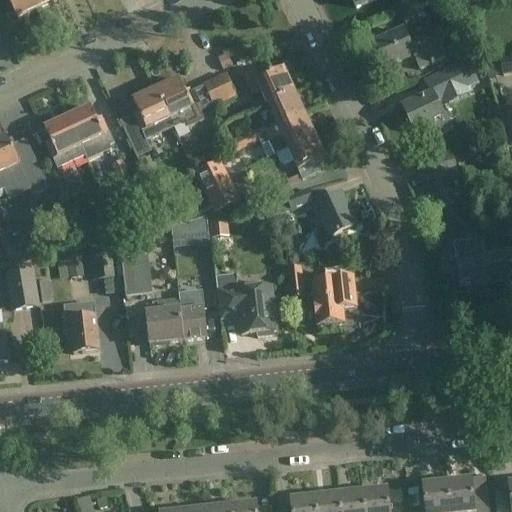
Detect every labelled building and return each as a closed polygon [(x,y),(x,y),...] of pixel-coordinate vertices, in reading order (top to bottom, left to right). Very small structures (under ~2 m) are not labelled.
[(39,11),(33,0),(7,0),(17,21),(39,11)] [(60,0),(33,0),(39,11),(61,0),(60,0)] [(351,0),(356,9),(375,0),(351,0)] [(359,27),(388,12),(382,1),(353,15),(359,27)] [(424,5),(402,15),(408,28),(430,17),(424,5)] [(404,33),(373,47),(385,74),(399,73),(400,67),(415,60),(420,72),(446,61),(435,38),(418,46),(420,48),(412,51),(404,33)] [(227,56),(220,59),(224,71),(232,68),(227,56)] [(511,60),(502,63),(505,76),(505,77),(511,75),(511,60)] [(430,97),(403,110),(415,137),(435,127),(437,132),(450,126),(439,103),(457,94),(445,70),(428,78),(434,89),(428,92),(430,97)] [(266,108),(293,96),(283,73),(266,81),(261,71),(242,80),(251,100),(260,96),(266,108)] [(225,75),(214,81),(224,104),(237,99),(225,75)] [(224,104),(214,81),(202,86),(213,110),(224,104)] [(156,93),(174,131),(176,130),(171,121),(182,116),(189,131),(200,126),(197,118),(202,116),(192,95),(187,97),(179,82),(156,93)] [(174,131),(156,93),(154,94),(152,90),(142,95),(144,99),(135,103),(140,114),(135,116),(148,143),(174,131)] [(304,118),(293,96),(266,108),(277,131),(304,118)] [(212,124),(237,116),(234,105),(208,113),(212,124)] [(68,121),(82,150),(110,135),(103,122),(98,124),(91,110),(68,121)] [(256,140),(254,135),(242,141),(246,150),(258,144),(260,149),(268,145),(275,159),(314,141),(304,118),(277,131),(256,140)] [(82,150),(68,121),(47,131),(54,145),(47,148),(58,170),(86,157),(81,150),(82,150)] [(8,139),(0,143),(0,175),(11,171),(17,185),(25,181),(21,172),(19,167),(21,166),(8,139)] [(246,150),(242,141),(228,147),(232,156),(246,150)] [(324,163),(314,141),(275,159),(280,171),(292,165),(301,184),(319,176),(315,167),(324,163)] [(455,155),(462,177),(497,165),(490,144),(455,155)] [(451,156),(430,161),(433,175),(434,175),(439,194),(455,190),(452,177),(456,175),(451,157),(451,156)] [(228,187),(233,187),(221,163),(196,175),(207,197),(228,187)] [(37,164),(21,172),(25,181),(33,198),(49,190),(37,164)] [(118,164),(112,167),(118,182),(125,179),(118,164)] [(168,177),(151,184),(168,223),(185,215),(168,177)] [(241,203),(233,187),(228,187),(207,197),(216,216),(241,203)] [(287,201),(292,212),(315,202),(311,192),(287,201)] [(340,194),(312,207),(328,240),(355,227),(340,194)] [(292,212),(287,201),(286,197),(270,204),(276,218),(292,212)] [(76,212),(64,218),(77,246),(89,240),(76,212)] [(183,226),(186,251),(210,249),(206,220),(183,226)] [(227,222),(209,223),(211,241),(228,240),(227,222)] [(41,235),(28,241),(33,252),(46,245),(41,235)] [(144,242),(118,245),(120,263),(124,301),(151,298),(144,242)] [(488,288),(484,247),(483,248),(483,246),(457,249),(462,291),(488,288)] [(494,246),(484,247),(488,288),(511,285),(511,259),(511,255),(496,257),(494,246)] [(115,250),(89,254),(93,283),(110,280),(112,294),(121,293),(119,277),(115,250)] [(71,281),(85,278),(81,254),(66,256),(71,281)] [(288,271),(291,301),(306,299),(303,269),(288,271)] [(12,314),(39,309),(33,270),(6,274),(12,314)] [(235,276),(214,279),(219,322),(238,320),(240,337),(256,335),(257,340),(273,338),(273,334),(276,333),(271,288),(237,292),(235,276)] [(314,309),(310,309),(311,323),(316,323),(317,328),(345,325),(343,312),(359,310),(355,278),(338,280),(338,281),(315,284),(317,298),(313,299),(314,309)] [(94,304),(64,308),(66,323),(65,323),(67,336),(71,336),(73,356),(100,353),(94,304)] [(202,311),(178,313),(179,325),(181,325),(183,344),(205,341),(202,311)] [(179,325),(178,313),(143,317),(147,348),(183,344),(181,325),(179,325)] [(11,365),(0,367),(0,379),(13,377),(11,365)] [(488,511),(485,481),(454,485),(456,511),(488,511)] [(456,511),(454,485),(423,488),(425,511),(456,511)] [(366,495),(368,511),(390,511),(388,492),(366,495)] [(368,511),(366,495),(340,498),(341,511),(368,511)] [(341,511),(340,498),(316,500),(317,511),(341,511)] [(94,511),(90,499),(74,504),(76,511),(94,511)] [(96,502),(98,511),(102,511),(109,510),(106,500),(96,502)] [(317,511),(316,500),(290,503),(291,511),(317,511)]
